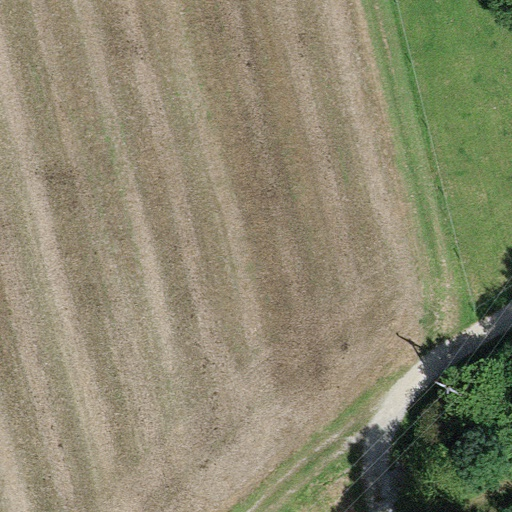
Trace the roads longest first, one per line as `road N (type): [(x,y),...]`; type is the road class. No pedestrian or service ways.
road 1 (track): [(384,511),(388,437),(410,378),(511,314)]
road 2 (track): [(388,437),(308,477),(269,511)]
